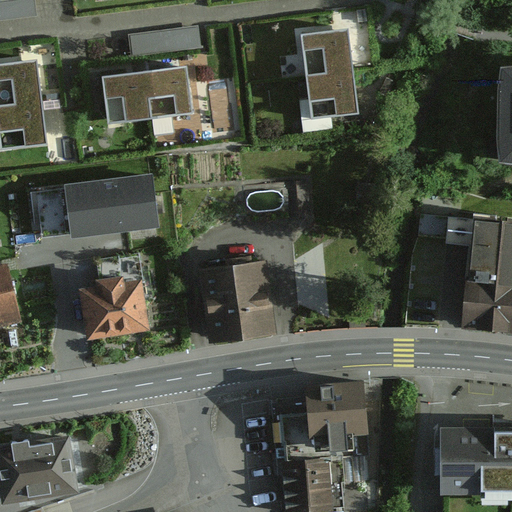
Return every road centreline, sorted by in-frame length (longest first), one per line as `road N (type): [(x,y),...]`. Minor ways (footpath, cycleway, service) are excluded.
road 1 (secondary): [(511,363),(351,357),(167,384)]
road 2 (secondary): [(167,384),(0,408)]
